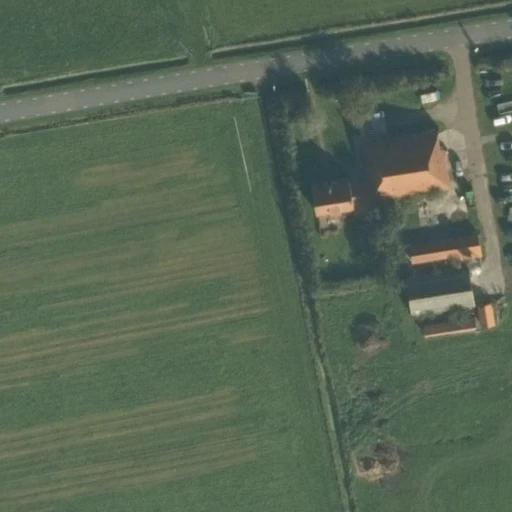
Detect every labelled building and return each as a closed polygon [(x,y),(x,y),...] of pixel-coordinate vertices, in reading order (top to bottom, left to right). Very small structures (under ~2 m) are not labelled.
[(435,128),(360,140),(366,176),(370,198),(449,185),(442,146),(438,146),(435,128)] [(348,179),(311,185),(315,212),(353,206),(354,215),(372,212),(370,198),(366,176),(348,179)] [(459,260),(481,257),(478,233),(408,244),(411,263),(458,254),(459,260)] [(474,305),(472,289),(468,268),(405,278),(412,314),(474,305)] [(491,302),(477,304),(480,326),(494,323),(491,302)] [(474,316),(422,323),(424,335),(476,327),(474,316)]
